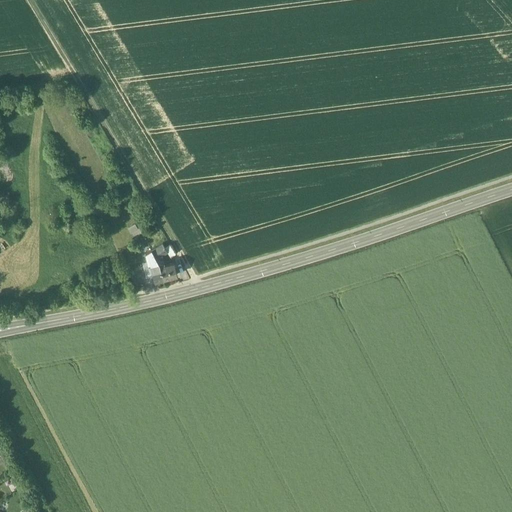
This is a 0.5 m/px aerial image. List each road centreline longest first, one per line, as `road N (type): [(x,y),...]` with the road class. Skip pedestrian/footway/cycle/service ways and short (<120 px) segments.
road 1 (secondary): [(0,329),(200,287),(511,190)]
road 2 (track): [(30,0),(200,287)]
